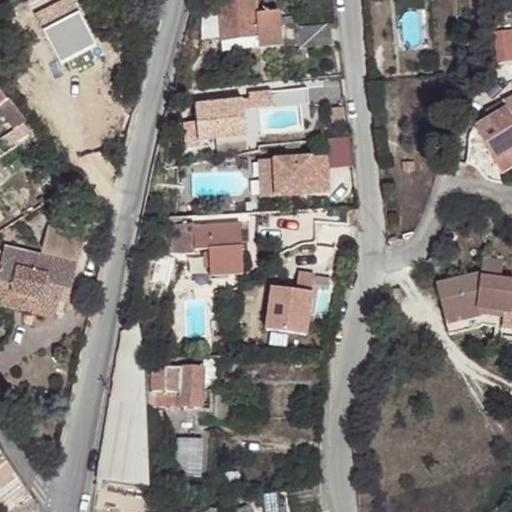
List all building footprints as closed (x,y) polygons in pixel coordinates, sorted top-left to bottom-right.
[(64,0),(37,14),(63,64),(98,45),(74,0),(64,0)] [(256,61),(255,46),(299,43),(298,24),(298,22),(281,23),(280,9),(257,11),(255,0),(217,0),(217,2),(222,37),(223,50),(241,47),(242,61),(256,61)] [(208,38),(222,37),(217,2),(205,3),(208,38)] [(332,22),(298,24),(299,43),(299,44),(334,41),(332,22)] [(511,62),(511,30),(498,33),(504,64),(511,62)] [(271,107),(269,91),(247,94),(248,109),(271,107)] [(0,105),(18,127),(29,120),(11,97),(6,101),(0,93),(0,105)] [(241,100),(193,105),(195,123),(183,124),(186,150),(198,148),(197,141),(245,136),(241,100)] [(511,107),(480,128),(508,173),(511,171),(511,100),(509,102),(511,107)] [(36,129),(29,120),(18,127),(7,134),(14,143),(36,129)] [(280,197),(332,193),(330,158),(278,161),(280,197)] [(280,197),(278,161),(263,162),(265,198),(280,197)] [(23,221),(30,233),(37,229),(38,230),(63,215),(55,203),(23,221)] [(252,219),(251,236),(274,237),(275,221),(252,219)] [(172,251),(172,250),(188,248),(194,247),(208,246),(209,264),(242,263),(240,221),(172,226),(171,222),(149,223),(151,252),(172,251)] [(63,288),(70,290),(86,233),(51,224),(42,256),(6,247),(2,264),(0,269),(0,280),(12,284),(10,291),(39,300),(36,313),(55,318),(60,299),(63,288)] [(504,323),(511,323),(511,273),(500,272),(501,255),(482,252),(479,266),(434,278),(449,326),(481,316),(477,307),(506,311),(504,323)] [(0,280),(0,269),(2,264),(0,261),(0,303),(36,313),(39,300),(10,291),(12,284),(0,280)] [(243,270),(242,263),(209,264),(210,272),(243,270)] [(302,272),(299,289),(274,285),(268,327),(307,334),(318,275),(302,272)] [(67,301),(70,290),(63,288),(60,299),(67,301)] [(137,321),(123,327),(117,364),(144,368),(142,358),(137,321)] [(511,332),(511,323),(504,323),(502,332),(511,332)] [(151,365),(149,404),(209,406),(210,387),(218,388),(219,361),(164,360),(164,367),(151,365)] [(149,419),(144,368),(117,364),(100,475),(149,483),(149,419)] [(216,417),(231,416),(231,391),(219,392),(216,417)] [(176,438),(173,476),(200,478),(202,440),(176,438)] [(7,509),(9,511),(32,511),(36,503),(36,501),(0,444),(0,509),(1,511),(7,509)] [(257,511),(254,491),(212,497),(214,511),(210,511),(208,511),(257,511)]
